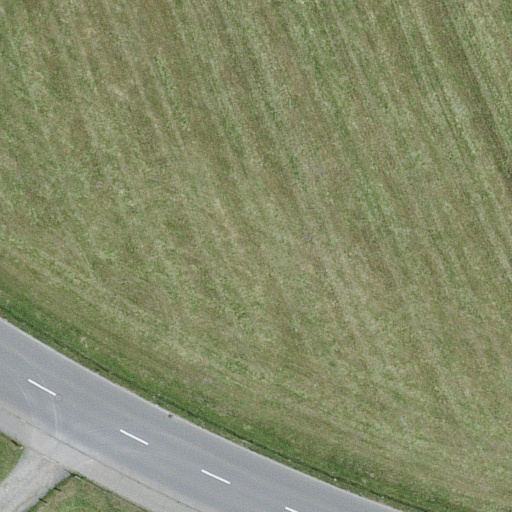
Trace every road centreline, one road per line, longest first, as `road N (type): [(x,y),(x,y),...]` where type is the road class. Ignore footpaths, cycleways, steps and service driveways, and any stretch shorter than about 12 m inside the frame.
road 1 (unclassified): [(297,511),(73,406),(0,362)]
road 2 (track): [(73,406),(46,457),(0,509)]
